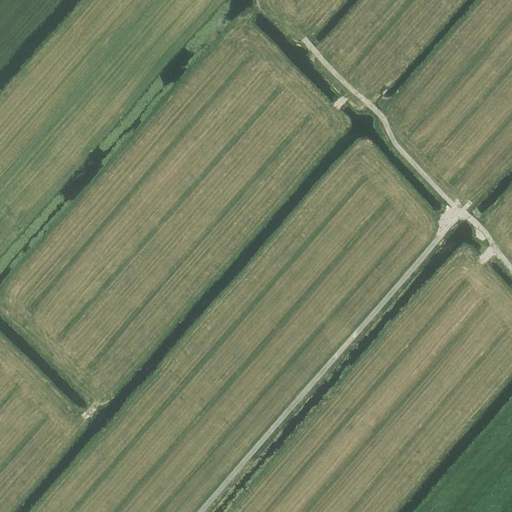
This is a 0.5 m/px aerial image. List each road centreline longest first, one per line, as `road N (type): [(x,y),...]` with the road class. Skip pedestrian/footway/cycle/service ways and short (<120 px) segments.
road 1 (track): [(200,511),(460,211),(482,236),(466,254)]
road 2 (track): [(460,211),(395,144),(382,115),(304,40)]
